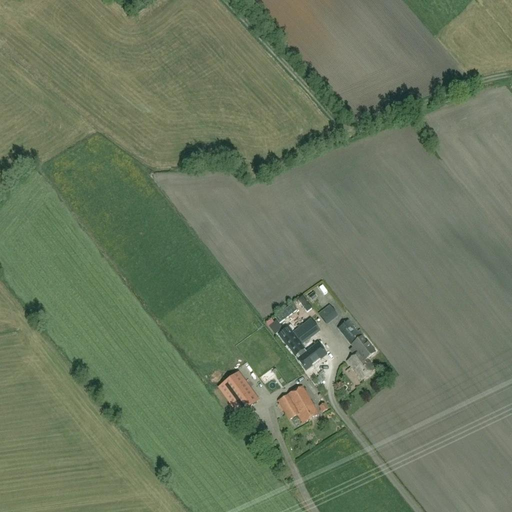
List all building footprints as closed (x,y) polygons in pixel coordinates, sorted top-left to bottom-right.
[(301,310),(308,304),(302,297),(295,303),(301,310)] [(332,303),(320,312),(323,316),(335,307),(332,303)] [(328,324),(341,316),(336,308),(324,316),(328,324)] [(319,332),(311,321),(307,323),(305,321),(291,332),(302,346),(319,332)] [(358,333),(350,322),(349,322),(338,330),(352,348),(349,351),(353,357),(346,362),(361,380),(374,370),(366,360),(374,353),(367,344),(362,338),(364,336),(360,331),(358,333)] [(317,345),(307,353),(302,346),(291,332),(289,329),(278,337),(306,372),(326,356),(317,345)] [(270,365),(269,363),(278,358),(274,352),(258,360),(262,369),(270,365)] [(285,382),(300,368),(289,356),(267,376),(280,390),(287,384),(285,382)] [(256,388),(263,382),(257,375),(250,382),(256,388)] [(236,377),(219,389),(238,417),(256,404),(236,377)] [(263,397),(271,391),(265,382),(256,388),(263,397)] [(345,385),(335,389),(340,401),(350,397),(345,385)] [(319,416),(303,388),(278,402),(289,421),(298,416),(303,425),(319,416)] [(257,401),(262,398),(256,389),(251,392),(257,401)] [(324,406),(319,409),(322,414),(327,412),(324,406)] [(274,452),(271,454),(268,450),(264,453),(273,468),(279,464),(277,460),(279,459),(274,452)]
